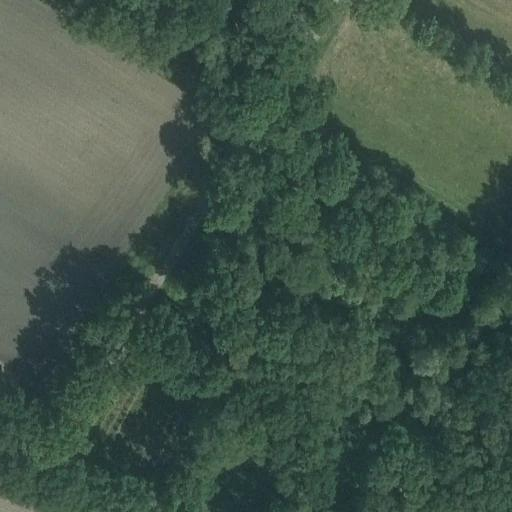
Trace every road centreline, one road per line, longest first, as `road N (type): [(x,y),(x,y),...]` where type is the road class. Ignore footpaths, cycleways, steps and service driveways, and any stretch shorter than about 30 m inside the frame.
road 1 (track): [(51,452),(331,0)]
road 2 (track): [(152,511),(0,423)]
